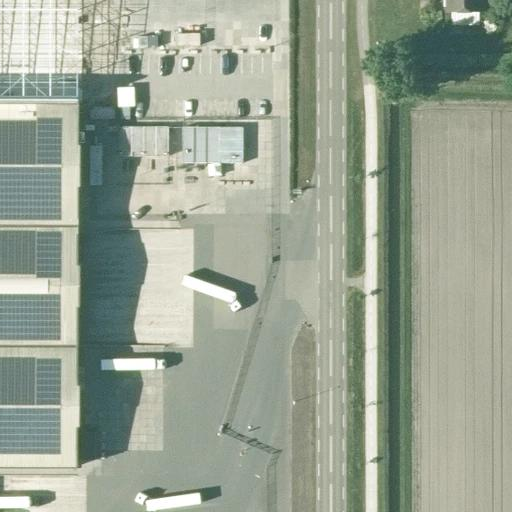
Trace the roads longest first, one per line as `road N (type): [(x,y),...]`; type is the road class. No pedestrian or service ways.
road 1 (secondary): [(329,511),(329,0)]
road 2 (unknown): [(329,244),(296,279),(217,457),(204,466),(98,483)]
